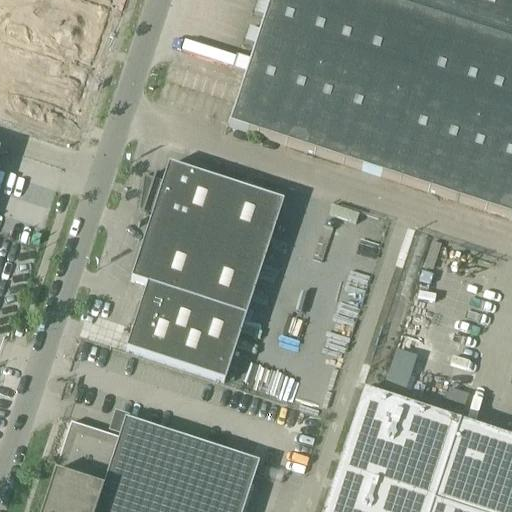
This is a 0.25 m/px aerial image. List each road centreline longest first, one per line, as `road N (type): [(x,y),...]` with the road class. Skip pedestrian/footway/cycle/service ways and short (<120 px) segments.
road 1 (unclassified): [(0,482),(159,0)]
road 2 (unknown): [(125,105),(511,240)]
